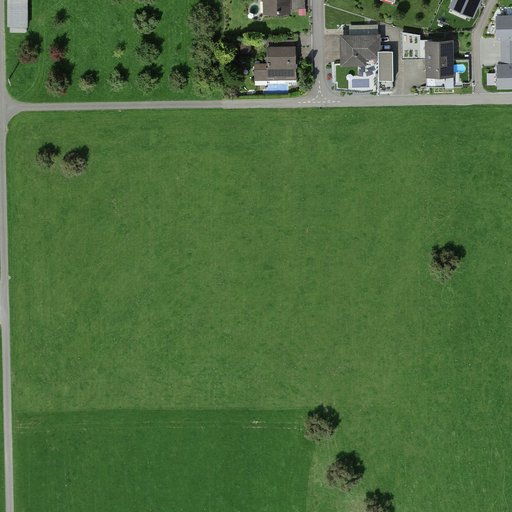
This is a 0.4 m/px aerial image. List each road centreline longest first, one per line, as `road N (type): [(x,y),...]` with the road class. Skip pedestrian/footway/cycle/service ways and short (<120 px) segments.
road 1 (unclassified): [(10,511),(2,107)]
road 2 (residential): [(320,99),(2,107)]
road 3 (residential): [(511,99),(320,99)]
